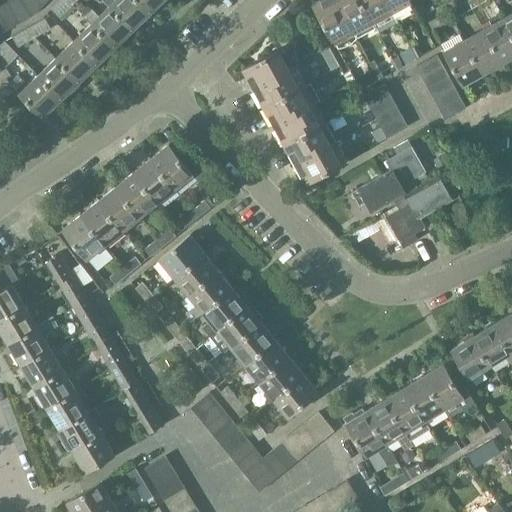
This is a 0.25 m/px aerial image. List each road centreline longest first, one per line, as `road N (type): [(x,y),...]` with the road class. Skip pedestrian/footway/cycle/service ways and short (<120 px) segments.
road 1 (residential): [(511,248),(406,296),(354,284),(165,89)]
road 2 (residential): [(0,204),(165,89)]
road 3 (residential): [(165,89),(262,0)]
